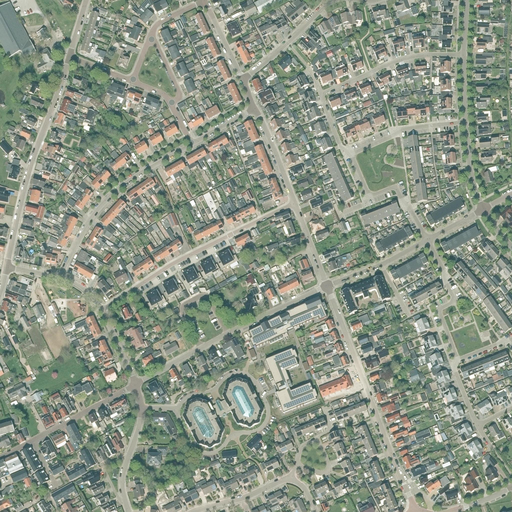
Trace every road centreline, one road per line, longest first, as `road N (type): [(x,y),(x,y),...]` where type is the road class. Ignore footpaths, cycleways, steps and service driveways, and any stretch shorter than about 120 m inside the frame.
road 1 (tertiary): [(414,507),(327,286)]
road 2 (residential): [(102,309),(294,203)]
road 3 (unclassified): [(6,266),(23,188),(69,57)]
road 4 (unclassified): [(136,384),(327,286)]
road 5 (residential): [(60,278),(103,203),(192,143)]
road 6 (residential): [(175,408),(195,451),(218,450),(266,421),(268,407),(245,373)]
road 7 (residential): [(320,94),(411,57),(464,54)]
road 8 (residential): [(457,359),(439,309),(454,299),(427,240)]
road 9 (residential): [(243,80),(334,0)]
